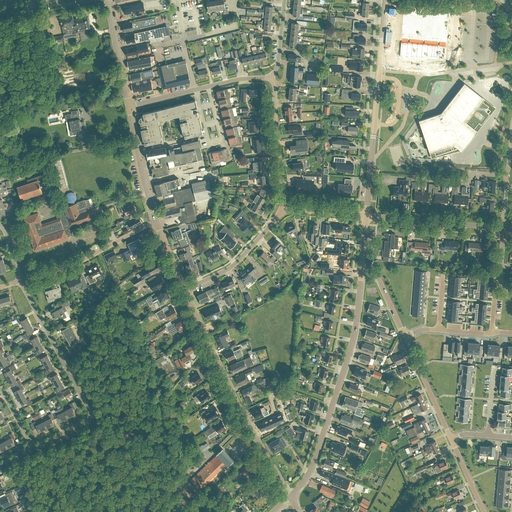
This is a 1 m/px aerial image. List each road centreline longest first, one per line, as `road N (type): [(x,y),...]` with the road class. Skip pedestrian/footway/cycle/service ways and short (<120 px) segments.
road 1 (tertiary): [(291,495),(310,469),(341,378),(361,270)]
road 2 (unclassified): [(291,495),(184,290)]
road 3 (residential): [(32,448),(90,416),(20,280)]
road 4 (tertiary): [(366,215),(385,0)]
road 5 (residential): [(20,280),(155,222)]
road 6 (residential): [(128,106),(241,77),(268,78)]
road 7 (unclassified): [(503,227),(366,215)]
road 8 (residential): [(281,208),(268,78)]
road 9 (residential): [(184,290),(231,266),(281,208)]
